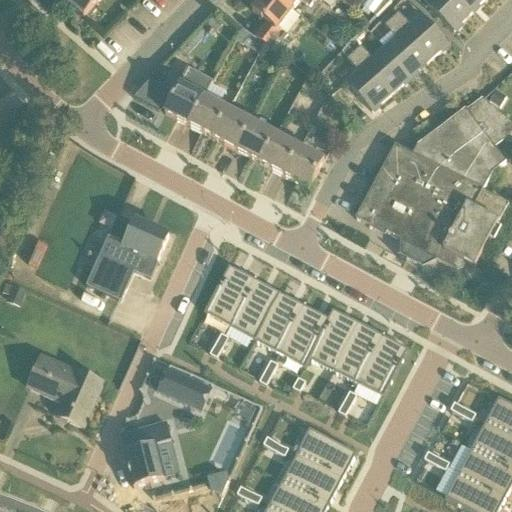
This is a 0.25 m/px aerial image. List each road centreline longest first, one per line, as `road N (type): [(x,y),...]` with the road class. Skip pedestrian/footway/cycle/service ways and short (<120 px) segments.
road 1 (residential): [(301,248),(352,151),(467,75),(478,51),(511,18)]
road 2 (residential): [(96,474),(214,203)]
road 3 (residential): [(362,511),(452,330)]
road 4 (residential): [(79,129),(202,0)]
road 5 (residential): [(452,330),(301,248)]
road 6 (residential): [(214,203),(79,129)]
